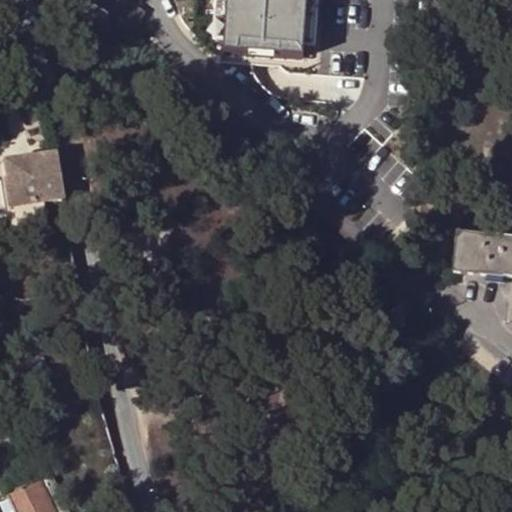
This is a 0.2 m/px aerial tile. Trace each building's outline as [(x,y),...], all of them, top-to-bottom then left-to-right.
[(134,0),(86,0),(84,3),(135,31),(148,8),(134,0)] [(231,0),(228,45),(311,53),(313,0),(231,0)] [(58,153),(53,153),(0,161),(0,180),(2,180),(10,227),(48,222),(45,202),(61,199),(64,198),(58,153)] [(511,238),(456,235),(453,275),(509,279),(511,278),(511,238)] [(49,370),(43,357),(29,363),(35,377),(49,370)] [(35,462),(0,479),(0,483),(14,511),(52,511),(58,508),(35,462)]
